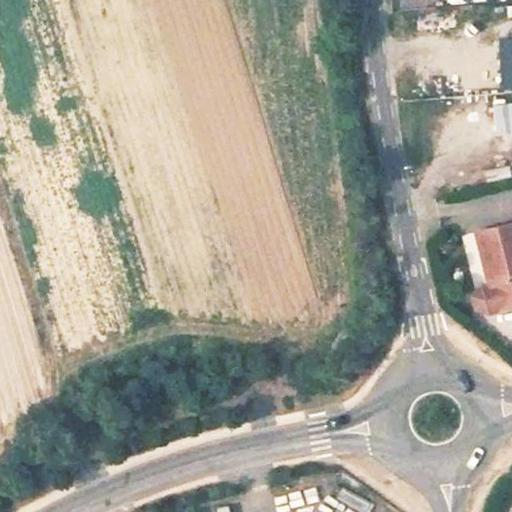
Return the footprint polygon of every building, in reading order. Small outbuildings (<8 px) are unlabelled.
[(449,8),(451,27),(465,26),(464,7),(449,8)] [(511,41),(497,42),(497,88),(511,87),(511,41)] [(511,219),(475,229),(488,284),(492,283),(497,306),(511,302),(511,219)] [(497,306),(492,283),(488,284),(481,286),(476,293),(479,304),(487,309),(497,306)] [(355,511),(348,485),(330,490),(326,476),(289,487),(295,511),(355,511)]
